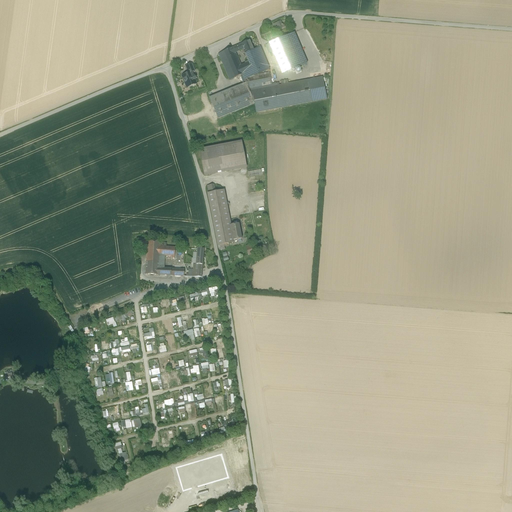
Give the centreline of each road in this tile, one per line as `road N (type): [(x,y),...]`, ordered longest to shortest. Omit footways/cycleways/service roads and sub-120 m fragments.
road 1 (unclassified): [(166,66),(222,268),(259,511)]
road 2 (unclassified): [(511,30),(287,12),(166,66)]
road 3 (unclassified): [(166,66),(0,133)]
